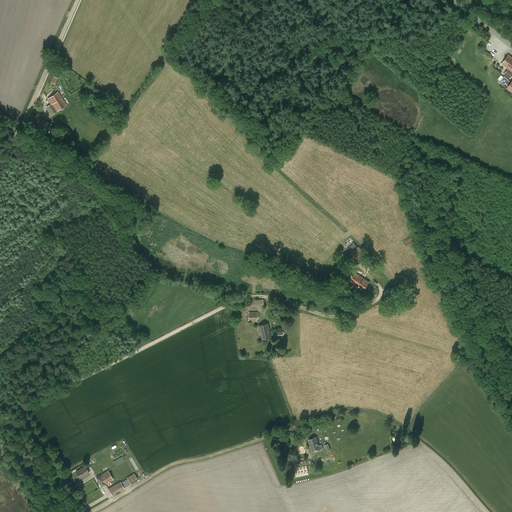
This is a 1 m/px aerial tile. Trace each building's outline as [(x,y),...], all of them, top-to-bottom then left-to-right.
[(509,55),(502,63),(508,69),(511,71),(511,57),(509,55)] [(500,81),(504,84),(505,83),(508,85),(507,87),(511,91),(511,80),(511,82),(508,81),(509,80),(504,76),(504,77),(500,81)] [(51,104),(46,107),(51,115),(66,105),(58,92),(47,99),(51,104)] [(42,119),(36,130),(45,135),(47,132),(49,133),(53,126),(42,119)] [(411,237),(408,238),(404,240),(408,247),(414,244),(411,237)] [(367,257),(359,246),(357,248),(354,243),(346,249),(357,262),(364,257),(365,258),(367,257)] [(369,282),(355,273),(349,282),(363,291),(369,282)] [(249,312),(248,322),(257,322),(257,312),(249,312)] [(268,324),(258,326),(260,333),(262,339),(270,338),(269,331),(270,331),(268,324)] [(401,436),(402,443),(411,442),(410,435),(401,436)] [(321,445),(319,446),(316,437),(308,440),(312,452),(323,449),(321,445)] [(122,457),(113,461),(116,466),(124,461),(122,457)] [(304,465),(294,468),(297,479),(308,476),(304,465)] [(76,472),(80,478),(89,473),(85,467),(76,472)] [(96,478),(101,487),(113,480),(108,471),(96,478)] [(129,477),(133,484),(140,480),(136,472),(129,477)] [(108,488),(113,497),(125,490),(119,481),(108,488)]
